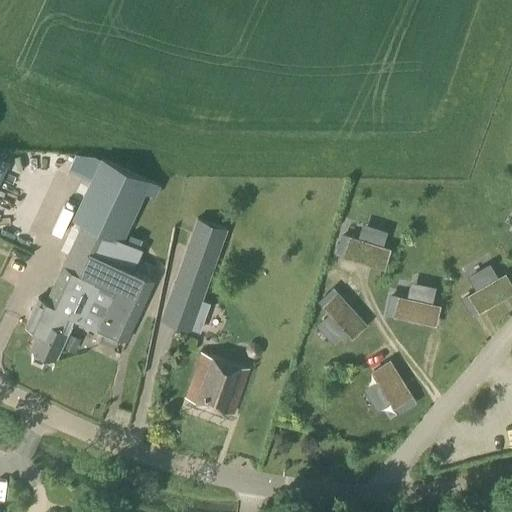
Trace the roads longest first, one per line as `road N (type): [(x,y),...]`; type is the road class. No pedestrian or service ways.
road 1 (residential): [(42,413),(240,487)]
road 2 (residential): [(448,410),(404,365),(356,277)]
road 3 (unclassified): [(371,495),(430,492),(511,473)]
road 4 (unclassified): [(240,487),(371,495)]
